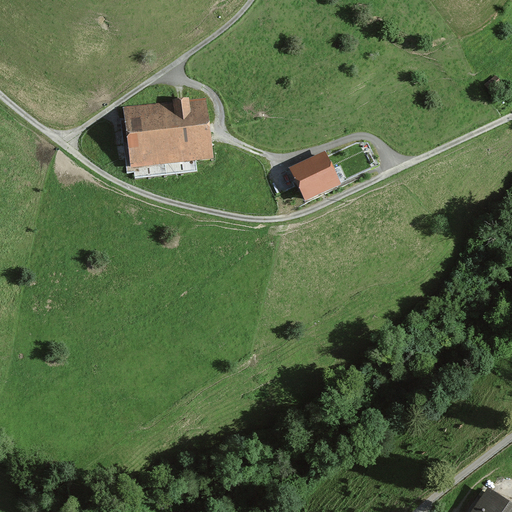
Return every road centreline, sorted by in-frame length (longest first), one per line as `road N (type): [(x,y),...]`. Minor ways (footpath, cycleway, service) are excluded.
road 1 (track): [(0,92),(91,166),(137,192),(244,217),(285,218),(345,197),(511,116)]
road 2 (track): [(60,143),(250,0)]
road 3 (residential): [(511,439),(416,511)]
